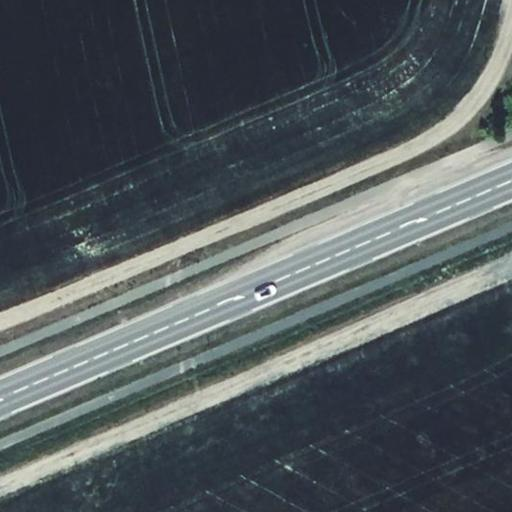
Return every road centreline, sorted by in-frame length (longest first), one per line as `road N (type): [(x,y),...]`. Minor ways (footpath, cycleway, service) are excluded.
road 1 (track): [(511,28),(480,99),(446,127),(0,321)]
road 2 (track): [(511,266),(0,488)]
road 3 (primary): [(511,180),(0,398)]
